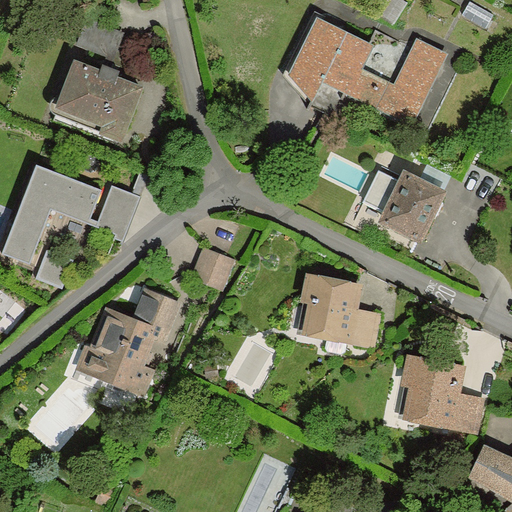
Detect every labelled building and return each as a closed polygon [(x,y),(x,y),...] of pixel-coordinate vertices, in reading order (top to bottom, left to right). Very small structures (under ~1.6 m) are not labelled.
[(319,83),(410,128),(443,55),(415,42),(392,83),(360,67),(370,46),(312,15),(282,75),(307,104),(319,83)] [(142,85),(73,58),(51,114),(99,132),(96,139),(118,148),(142,85)] [(37,165),(3,255),(30,266),(52,208),(126,237),(141,196),(112,185),(99,221),(90,218),(101,190),(37,165)] [(402,184),(379,173),(364,204),(387,215),(382,225),(420,244),(444,195),(405,177),(402,184)] [(48,249),(36,280),(62,290),(74,259),(48,249)] [(234,263),(203,250),(190,283),(221,295),(234,263)] [(362,286),(311,277),(301,332),(329,338),(327,349),(329,352),(343,355),(347,353),(349,341),(374,346),(380,316),(357,312),(362,286)] [(134,322),(105,311),(81,371),(144,396),(153,373),(143,369),(153,343),(163,347),(180,303),(147,290),(134,322)] [(466,368),(413,358),(401,419),(479,434),(485,401),(461,397),(466,368)] [(511,459),(488,448),(473,477),(511,498),(511,459)] [(107,483),(97,502),(109,508),(118,488),(107,483)]
